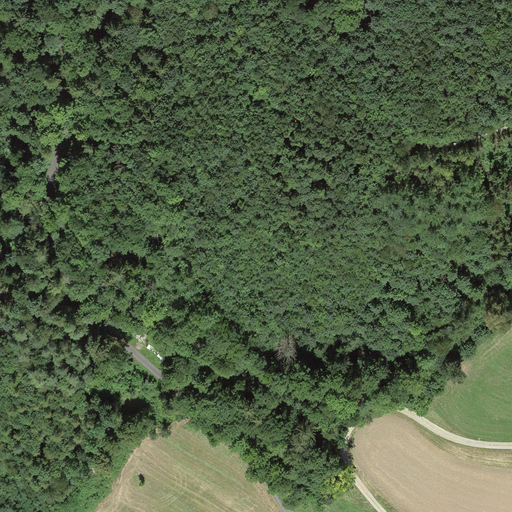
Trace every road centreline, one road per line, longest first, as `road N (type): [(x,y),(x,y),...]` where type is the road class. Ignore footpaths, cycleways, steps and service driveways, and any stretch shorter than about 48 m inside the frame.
road 1 (unclassified): [(286,511),(256,468),(96,319),(63,275),(45,185),(63,48),(45,0)]
road 2 (track): [(381,511),(344,460),(345,430),(368,409),(391,406),(460,442),(511,446)]
road 3 (track): [(370,0),(382,99),(405,135),(441,145),(511,119)]
road 4 (track): [(45,185),(79,122),(91,0)]
